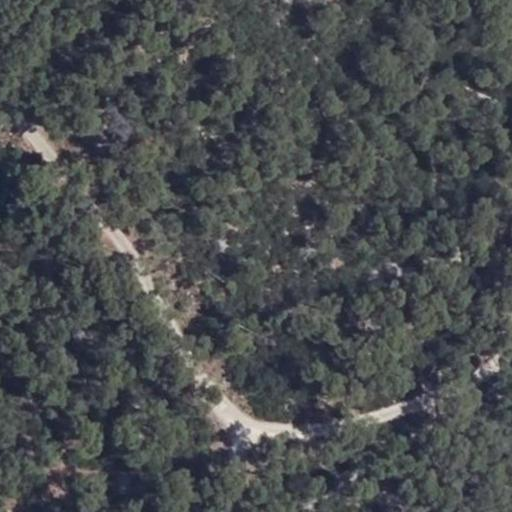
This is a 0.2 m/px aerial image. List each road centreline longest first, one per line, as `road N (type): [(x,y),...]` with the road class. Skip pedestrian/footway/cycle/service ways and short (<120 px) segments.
road 1 (track): [(234,424),(111,218),(0,107)]
road 2 (track): [(229,511),(234,424),(272,433),(329,430),(386,414),(511,356)]
